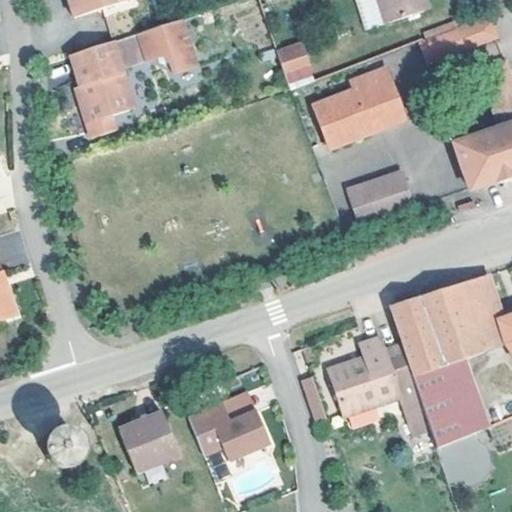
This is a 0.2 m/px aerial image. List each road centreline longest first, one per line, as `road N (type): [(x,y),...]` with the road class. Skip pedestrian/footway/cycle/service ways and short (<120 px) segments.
road 1 (residential): [(79,383),(27,180),(10,0)]
road 2 (tertiary): [(511,239),(261,322)]
road 3 (residential): [(261,322),(299,435),(313,511)]
road 4 (tertiary): [(261,322),(79,383)]
